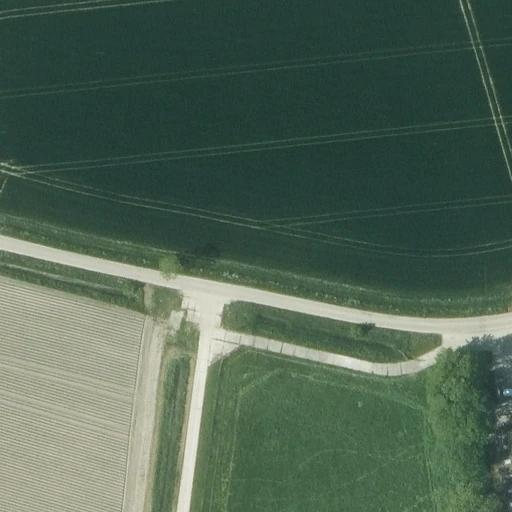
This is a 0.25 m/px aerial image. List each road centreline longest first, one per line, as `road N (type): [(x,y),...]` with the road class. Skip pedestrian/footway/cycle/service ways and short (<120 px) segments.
road 1 (unclassified): [(0,240),(366,319),(462,326),(511,319)]
road 2 (unknown): [(184,511),(218,289)]
